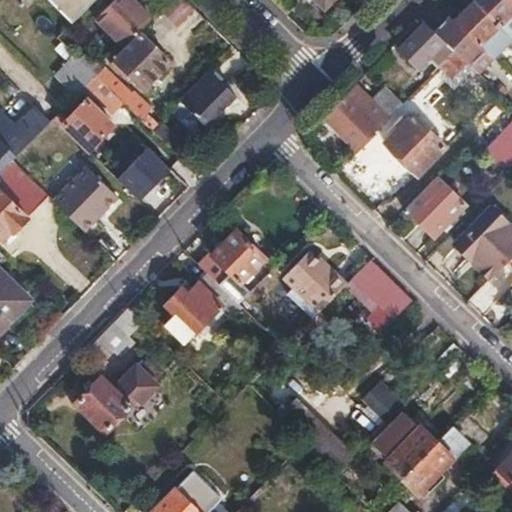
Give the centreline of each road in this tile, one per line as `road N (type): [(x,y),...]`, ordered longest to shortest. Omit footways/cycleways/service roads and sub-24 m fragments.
road 1 (residential): [(272,138),(0,412)]
road 2 (residential): [(511,368),(272,138)]
road 3 (residential): [(0,423),(91,511)]
road 4 (residential): [(411,0),(324,83)]
